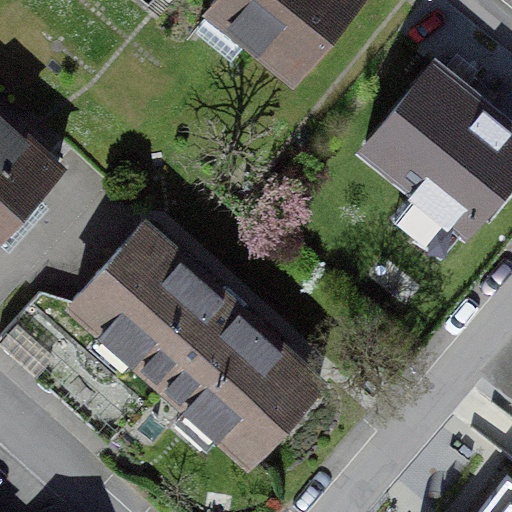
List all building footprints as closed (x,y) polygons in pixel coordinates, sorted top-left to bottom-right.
[(213,0),(210,3),(296,73),(356,0),(213,0)] [(511,125),(434,62),(366,144),(415,184),(393,213),(442,251),(511,165),(511,125)] [(0,227),(57,165),(0,113),(0,227)] [(319,381),(141,220),(72,297),(250,458),(319,381)] [(511,511),(511,476),(507,473),(476,511),(511,511)]
